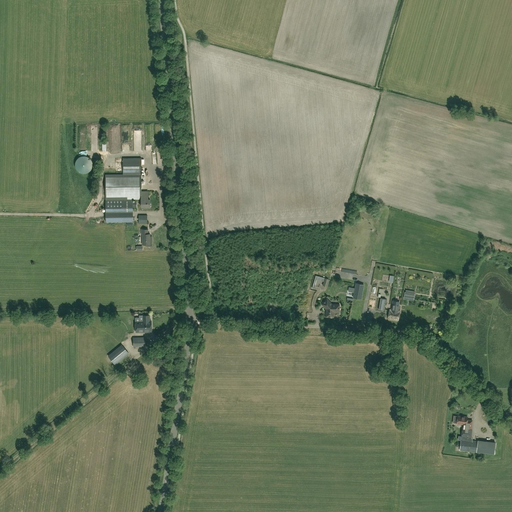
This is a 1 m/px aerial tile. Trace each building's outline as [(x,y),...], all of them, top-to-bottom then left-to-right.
[(75,162),(75,165),(75,167),(76,169),(78,171),(80,173),(82,173),(85,173),(87,173),(89,171),(91,169),(92,167),(92,165),(92,162),(91,160),(89,158),(87,157),(85,156),(82,156),(80,157),(78,158),(76,160),(75,162)] [(141,158),(123,158),(123,174),(105,174),(106,221),(133,221),(133,199),(141,199),(141,207),(150,207),(150,199),(147,199),(147,197),(148,197),(148,191),(141,191),(141,158)] [(147,223),(147,215),(139,215),(139,224),(147,223)] [(142,244),(150,244),(150,239),(150,234),(148,234),(148,229),(141,229),(141,234),(142,234),(142,244)] [(353,298),(361,299),(364,285),(356,283),(353,298)] [(339,312),(340,304),(332,304),(327,299),(321,304),(326,309),(326,317),(333,317),(334,312),(339,312)] [(389,309),(388,319),(398,320),(400,311),(398,311),(399,305),(392,304),(391,310),(389,309)] [(136,321),(136,332),(151,332),(151,321),(149,321),(149,317),(143,317),(143,321),(136,321)] [(145,345),(145,337),(133,338),(133,346),(145,345)] [(115,364),(129,353),(122,345),(108,356),(115,364)] [(463,427),(471,428),(472,420),(467,420),(467,417),(458,416),(457,423),(463,424),(463,427)] [(462,436),(461,439),(470,440),(472,429),(471,429),(471,428),(463,427),(463,428),(462,428),(461,436),(462,436)] [(470,440),(461,439),(460,450),(494,454),(495,443),(470,440)]
